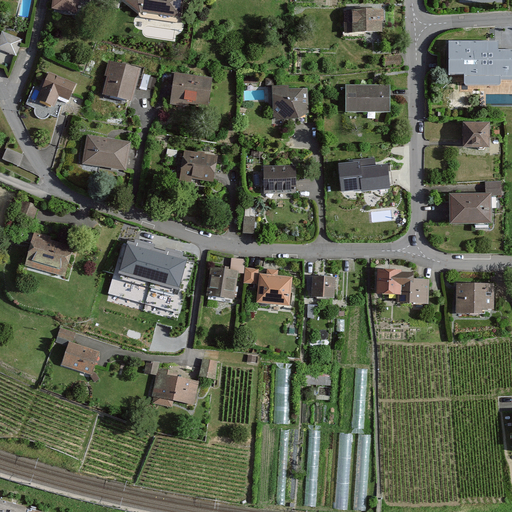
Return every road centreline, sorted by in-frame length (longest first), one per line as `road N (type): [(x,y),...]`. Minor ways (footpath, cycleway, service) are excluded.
road 1 (residential): [(415,252),(241,249),(52,186)]
road 2 (residential): [(415,26),(415,252)]
